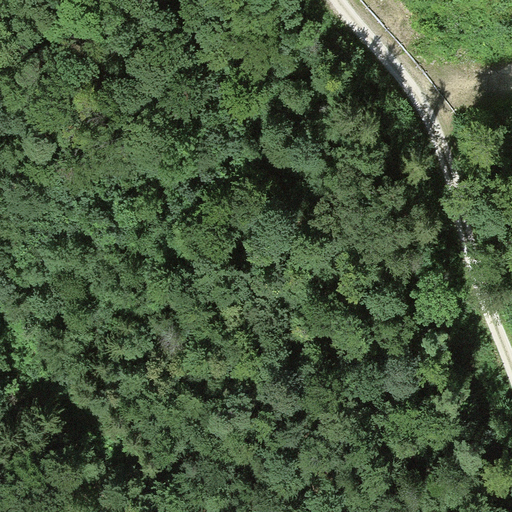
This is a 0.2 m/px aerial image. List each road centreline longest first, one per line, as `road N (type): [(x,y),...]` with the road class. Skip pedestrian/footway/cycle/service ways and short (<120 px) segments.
road 1 (track): [(511,406),(456,238),(423,70),(344,0)]
road 2 (track): [(450,215),(402,218),(341,198),(258,136),(205,0)]
